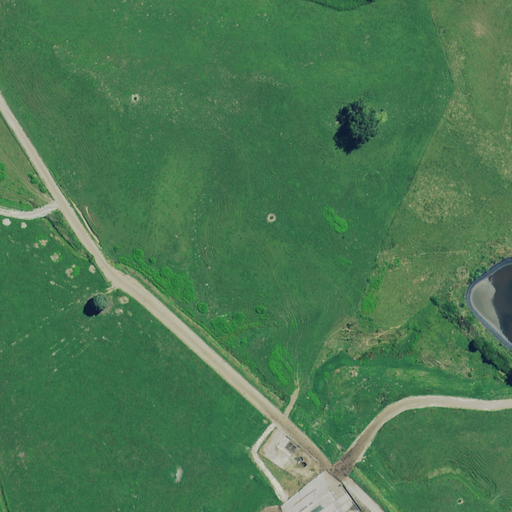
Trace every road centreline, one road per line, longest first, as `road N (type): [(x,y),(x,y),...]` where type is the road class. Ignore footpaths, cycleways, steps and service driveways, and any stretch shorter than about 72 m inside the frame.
road 1 (track): [(0,101),(110,274),(337,472)]
road 2 (track): [(337,472),(380,418),(403,403),(511,402)]
